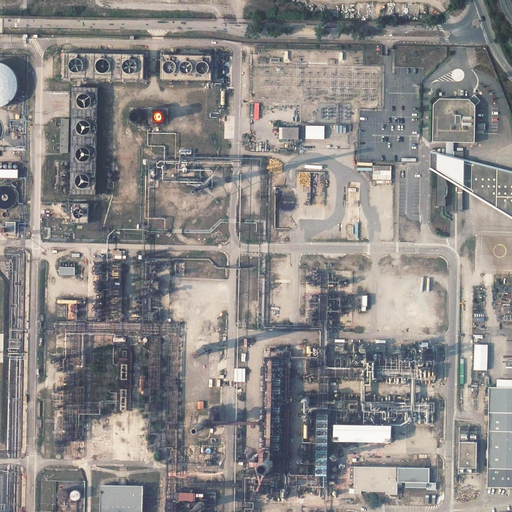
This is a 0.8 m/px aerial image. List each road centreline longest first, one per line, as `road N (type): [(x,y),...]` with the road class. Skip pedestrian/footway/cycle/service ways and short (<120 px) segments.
road 1 (unclassified): [(423,250),(233,247),(234,47),(48,42),(39,59),(36,130),(30,511)]
road 2 (unclassified): [(423,250),(440,250),(452,263),(449,492),(439,511)]
road 3 (unclassified): [(218,25),(250,35),(446,39),(488,32)]
road 4 (unclassified): [(481,10),(440,27),(218,25)]
road 5 (unclassified): [(0,23),(218,25)]
road 6 (unclassified): [(426,98),(423,250)]
